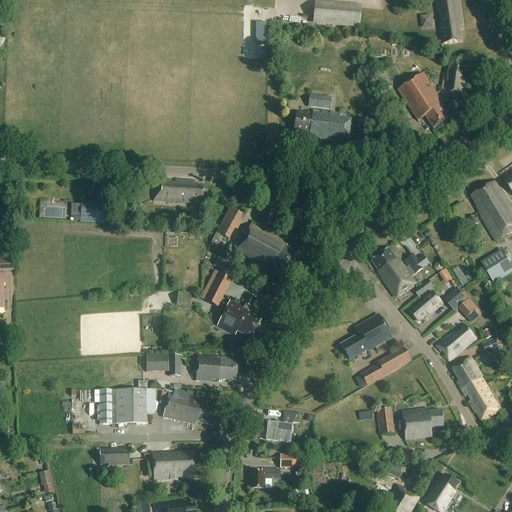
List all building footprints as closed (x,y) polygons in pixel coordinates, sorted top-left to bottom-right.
[(440,28),(443,45),(461,42),(460,31),(463,30),(458,0),(435,0),(438,13),(440,13),(442,28),(440,28)] [(357,27),(359,8),(317,5),(315,23),(357,27)] [(433,12),(422,12),(423,28),(433,27),(433,12)] [(266,44),(266,23),(258,23),(258,44),(266,44)] [(469,66),(446,62),(444,74),(441,91),(437,94),(424,74),(398,91),(418,122),(426,117),(434,129),(450,118),(442,105),(445,103),(447,98),(467,101),(471,77),(466,77),(468,67),(469,67),(469,66)] [(308,95),(307,107),(328,110),(330,98),(308,95)] [(349,116),(340,116),(340,113),(307,112),(307,114),(295,113),(294,132),(309,133),(309,139),(315,140),(315,138),(319,138),(319,142),(348,144),(349,116)] [(357,124),(369,125),(369,124),(374,125),(374,117),(370,117),(370,114),(357,113),(357,124)] [(170,180),(155,179),(153,201),(175,203),(175,202),(177,202),(177,203),(180,203),(180,202),(194,203),(194,204),(202,205),(203,187),(194,186),(195,182),(175,180),(175,185),(170,184),(170,180)] [(496,243),(511,233),(511,211),(494,183),(471,197),(477,207),(476,208),(480,213),(479,213),(481,217),(496,243)] [(71,205),(71,217),(80,218),(80,220),(102,221),(103,205),(81,204),(81,206),(71,205)] [(189,209),(188,219),(198,219),(198,213),(196,213),(196,210),(189,209)] [(229,209),(226,215),(211,242),(218,245),(222,237),(229,241),(234,230),(242,215),(229,209)] [(319,215),(324,220),(327,217),(322,212),(319,215)] [(474,217),(469,220),(473,227),(479,224),(474,217)] [(282,242),(251,225),(236,252),(273,272),(277,265),(288,271),(297,254),(285,248),(286,246),(282,244),(282,242)] [(283,239),(289,242),(293,233),(288,230),(283,239)] [(423,256),(417,261),(414,257),(405,263),(408,268),(406,269),(404,267),(403,267),(399,261),(398,262),(389,249),(372,262),(379,272),(378,273),(382,279),(396,299),(416,284),(411,278),(418,273),(422,277),(426,274),(422,270),(429,265),(423,256)] [(494,284),(511,273),(511,268),(502,251),(481,264),(494,284)] [(211,262),(215,264),(213,267),(224,273),(230,261),(219,255),(219,257),(215,255),(211,262)] [(12,259),(0,259),(0,271),(13,271),(12,259)] [(434,268),(434,269),(434,270),(435,270),(435,271),(436,272),(437,272),(438,273),(439,273),(440,273),(440,272),(441,272),(442,272),(442,271),(443,271),(443,270),(443,269),(444,268),(443,267),(443,266),(443,265),(442,265),(442,264),(441,264),(440,263),(439,263),(438,263),(437,263),(437,264),(436,264),(435,265),(435,266),(434,266),(434,267),(434,268)] [(447,283),(454,279),(448,269),(441,272),(447,283)] [(214,286),(206,302),(219,309),(234,279),(216,271),(209,284),(214,286)] [(429,281),(414,292),(419,298),(433,287),(429,281)] [(456,288),(443,300),(453,312),(466,301),(456,288)] [(178,292),(177,306),(189,307),(190,293),(178,292)] [(429,316),(442,304),(432,293),(423,300),(424,302),(411,313),(419,322),(428,315),(429,316)] [(255,298),(249,296),(243,308),(229,302),(217,327),(235,336),(237,332),(251,339),(256,328),(258,328),(259,325),(259,323),(260,321),(253,318),(253,316),(247,313),(249,308),(250,308),(255,298)] [(470,300),(458,310),(467,319),(478,309),(470,300)] [(391,338),(378,315),(354,329),(358,336),(340,346),(347,356),(349,361),(367,351),(367,352),(391,338)] [(449,362),(476,340),(466,327),(456,335),(455,333),(451,336),(450,335),(436,347),(449,362)] [(486,340),(492,338),(489,330),(483,333),(486,340)] [(482,345),(487,356),(500,350),(496,339),(482,345)] [(367,386),(410,362),(404,349),(377,364),(378,366),(361,376),(367,386)] [(168,356),(145,356),(146,373),(168,373),(168,356)] [(168,356),(169,377),(180,377),(180,356),(168,356)] [(227,359),(197,357),(195,382),(212,383),(212,380),(236,381),(237,361),(227,360),(227,359)] [(461,390),(481,379),(483,378),(471,358),(452,370),(459,381),(457,383),(461,390)] [(481,379),(461,390),(465,398),(469,396),(472,401),(469,403),(475,414),(477,413),(482,422),(501,411),(481,379)] [(325,384),(328,390),(336,386),(332,380),(325,384)] [(138,382),(138,391),(147,391),(146,382),(138,382)] [(147,391),(138,391),(100,391),(100,425),(112,425),(146,425),(146,416),(156,416),(156,397),(156,391),(147,391)] [(207,402),(168,393),(163,418),(196,426),(196,423),(214,427),(218,408),(206,405),(207,402)] [(380,435),(394,433),(390,409),(376,410),(380,435)] [(428,412),(428,410),(401,413),(405,440),(431,437),(430,429),(443,428),(441,411),(428,412)] [(283,422),(299,423),(300,413),(284,412),(283,422)] [(268,422),(267,422),(266,441),(274,441),(274,442),(275,443),(275,442),(286,443),(288,425),(268,422)] [(99,466),(129,465),(128,449),(99,450),(99,466)] [(195,476),(193,452),(152,455),(154,481),(177,480),(177,479),(182,478),(182,477),(195,476)] [(280,457),(280,463),(280,469),(297,469),(297,456),(280,455),(280,457)] [(390,460),(385,470),(401,478),(406,468),(390,460)] [(264,479),(270,480),(280,480),(280,471),(261,470),(261,473),(251,473),(250,490),(263,490),(264,479)] [(49,473),(39,475),(42,487),(51,485),(49,473)] [(454,492),(459,484),(446,476),(442,483),(440,483),(438,487),(436,486),(425,504),(437,511),(443,511),(456,493),(454,492)] [(410,511),(419,498),(411,493),(407,500),(403,497),(406,491),(398,486),(388,506),(390,507),(386,511),(410,511)] [(304,489),(295,490),(298,507),(307,505),(304,489)] [(195,511),(194,501),(184,502),(184,500),(141,505),(141,511),(195,511)] [(49,504),(50,511),(58,511),(57,503),(49,504)]
